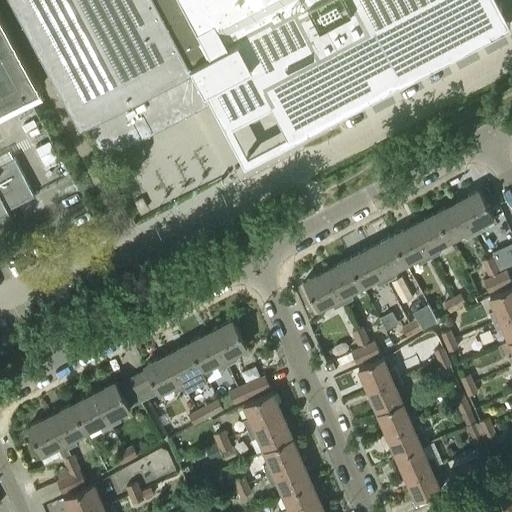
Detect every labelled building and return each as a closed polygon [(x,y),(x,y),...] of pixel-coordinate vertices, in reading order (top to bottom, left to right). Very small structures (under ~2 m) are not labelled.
[(13,0),(24,20),(21,22),(24,27),(27,25),(54,76),(51,78),(53,82),(56,81),(80,126),(86,123),(104,157),(118,150),(212,100),(218,97),(231,123),(233,122),(244,116),(246,119),(249,120),(251,121),(252,121),(253,121),(255,120),(256,120),(258,119),(259,117),(260,114),(261,113),(260,111),(260,109),(260,108),(272,102),(287,131),(288,133),(296,135),(386,88),(390,75),(403,79),(510,23),(498,0),(13,0)] [(0,164),(0,107),(26,94),(41,86),(0,8),(0,222),(12,217),(7,208),(34,194),(14,157),(0,164)] [(153,236),(204,216),(196,193),(180,199),(157,140),(137,147),(145,166),(134,171),(144,197),(152,194),(159,212),(146,218),(153,236)] [(457,200),(475,233),(484,229),(480,222),(494,215),(479,188),(457,200)] [(465,238),(475,233),(457,200),(435,211),(449,238),(462,232),(465,238)] [(413,223),(431,256),(440,251),(437,245),(449,238),(435,211),(413,223)] [(391,234),(406,261),(418,255),(421,261),(431,256),(413,223),(391,234)] [(397,275),(393,268),(406,261),(391,234),(370,246),(384,273),(388,280),(397,275)] [(511,243),(492,252),(500,269),(511,263),(511,243)] [(348,257),(362,284),(374,278),(378,285),(388,280),(384,273),(370,246),(348,257)] [(482,259),(486,266),(495,262),(492,255),(482,259)] [(326,269),(344,302),(353,297),(349,291),(362,284),(348,257),(326,269)] [(499,270),(495,262),(486,266),(489,274),(499,270)] [(499,270),(489,274),(483,277),(488,291),(511,280),(511,278),(507,267),(499,270)] [(344,302),(326,269),(303,280),(318,308),(331,301),(334,307),(344,302)] [(511,284),(490,294),(496,308),(489,311),(493,320),(511,311),(511,284)] [(458,306),(466,302),(461,292),(452,297),(458,306)] [(450,311),(458,306),(452,297),(444,302),(450,311)] [(418,317),(423,327),(436,319),(427,304),(414,312),(417,317),(418,317)] [(509,339),(511,337),(511,311),(493,320),(496,329),(503,326),(509,339)] [(410,322),(415,332),(423,327),(418,317),(417,317),(410,322)] [(210,329),(228,363),(238,358),(234,352),(247,345),(233,318),(210,329)] [(407,337),(415,332),(410,322),(401,327),(407,337)] [(352,329),(355,338),(365,334),(362,325),(352,329)] [(442,331),(445,340),(454,337),(450,328),(442,331)] [(228,363),(210,329),(188,341),(203,368),(215,361),(219,368),(228,363)] [(369,342),(365,334),(355,338),(359,346),(369,342)] [(454,337),(445,340),(449,350),(458,346),(454,337)] [(356,361),(380,351),(375,339),(369,342),(359,346),(351,349),(356,361)] [(207,377),(203,368),(188,341),(166,352),(184,386),(194,381),(195,383),(207,377)] [(438,358),(446,354),(442,345),(434,349),(438,358)] [(146,369),(132,376),(144,397),(158,390),(158,391),(171,385),(175,391),(184,386),(166,352),(144,364),(146,369)] [(450,363),(446,354),(438,358),(442,367),(450,363)] [(382,355),(358,366),(368,388),(392,378),(392,377),(399,374),(395,365),(388,368),(382,355)] [(442,367),(448,380),(456,376),(450,363),(442,367)] [(249,378),(260,373),(256,365),(246,370),(249,378)] [(465,385),(473,381),(469,372),(461,376),(465,385)] [(270,386),(266,374),(265,373),(242,384),(247,396),(270,386)] [(403,384),(399,374),(392,377),(392,378),(368,388),(378,410),(402,400),(413,395),(407,382),(403,384)] [(94,391),(111,424),(121,420),(117,413),(130,406),(130,405),(144,397),(132,376),(119,383),(116,379),(94,391)] [(477,390),(473,381),(465,385),(469,394),(477,390)] [(247,396),(242,384),(229,390),(234,402),(247,396)] [(457,402),(466,399),(462,389),(454,393),(457,402)] [(272,390),(244,402),(250,416),(243,419),(247,428),(282,413),(272,390)] [(94,391),(72,402),(86,430),(98,423),(102,429),(111,424),(94,391)] [(469,407),(466,399),(457,402),(461,411),(469,407)] [(378,410),(387,432),(412,422),(419,419),(414,409),(407,412),(402,400),(378,410)] [(86,430),(72,402),(50,414),(64,441),(67,448),(68,447),(77,443),(73,436),(86,430)] [(197,409),(202,419),(210,414),(205,404),(197,409)] [(202,419),(197,409),(189,413),(194,423),(202,419)] [(282,413),(247,428),(252,438),(258,435),(264,448),(292,436),(282,413)] [(71,453),(68,447),(67,448),(64,441),(50,414),(27,426),(42,453),(55,446),(61,459),(64,458),(63,457),(71,453)] [(480,420),(484,429),(492,426),(488,417),(480,420)] [(412,422),(387,432),(397,455),(421,444),(412,422)] [(496,434),(492,426),(484,429),(488,438),(496,434)] [(217,441),(227,437),(224,428),(214,433),(217,441)] [(477,446),(484,443),(481,433),(473,437),(477,446)] [(292,436),(264,448),(270,461),(263,464),(267,474),(302,458),(292,436)] [(227,437),(217,441),(178,458),(183,468),(220,451),(220,450),(237,443),(234,438),(229,441),(227,437)] [(422,446),(421,444),(397,455),(407,477),(437,463),(443,461),(434,440),(422,446)] [(488,452),(484,443),(477,446),(480,455),(488,452)] [(124,448),(129,458),(137,454),(132,444),(124,448)] [(121,462),(129,458),(124,448),(116,453),(121,462)] [(64,458),(67,465),(77,461),(73,452),(71,453),(63,457),(64,458)] [(302,458),(267,474),(271,484),(278,481),(284,493),(312,481),(302,458)] [(77,461),(67,465),(70,473),(80,469),(77,461)] [(437,463),(407,477),(416,499),(437,490),(441,500),(460,491),(456,481),(440,488),(435,475),(441,472),(437,463)] [(508,465),(499,469),(502,476),(511,472),(508,465)] [(62,491),(93,477),(88,466),(80,469),(70,473),(57,479),(62,491)] [(237,487),(247,483),(243,474),(233,478),(237,487)] [(496,479),(470,492),(480,511),(506,498),(496,479)] [(126,485),(130,493),(140,489),(136,481),(126,485)] [(312,481),(284,493),(289,506),(283,509),(283,511),(302,511),(322,504),(312,481)] [(64,495),(71,511),(87,511),(103,505),(93,483),(64,495)] [(251,491),(247,483),(237,487),(241,495),(251,491)] [(151,486),(141,490),(144,498),(154,494),(151,486)] [(143,498),(140,489),(130,493),(133,502),(143,498)] [(501,503),(505,511),(511,508),(511,506),(509,499),(501,503)]
